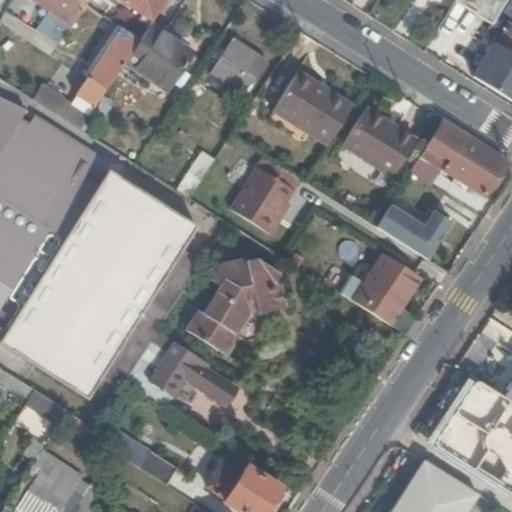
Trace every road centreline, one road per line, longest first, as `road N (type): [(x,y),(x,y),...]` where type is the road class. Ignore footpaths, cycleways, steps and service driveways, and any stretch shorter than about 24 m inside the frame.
road 1 (residential): [(511,228),(322,511)]
road 2 (residential): [(291,0),(511,138)]
road 3 (unknown): [(464,298),(318,209)]
